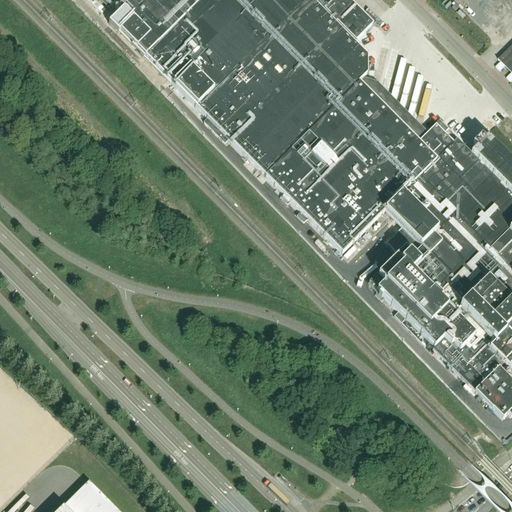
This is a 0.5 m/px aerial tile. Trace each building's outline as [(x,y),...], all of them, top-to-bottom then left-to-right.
[(94,0),(87,0),(101,14),(105,11),(94,0)] [(110,0),(99,0),(108,8),(113,3),(110,0)] [(511,164),(487,139),(484,142),(480,138),(472,146),(476,150),(470,155),(456,141),(455,142),(456,142),(453,145),(444,135),(449,131),(439,121),(433,127),(434,128),(426,136),(422,135),(422,132),(412,129),(414,123),(404,120),(406,115),(396,112),(397,106),(387,103),(389,98),(379,95),(380,89),(360,84),(359,84),(367,75),(367,58),(334,25),(336,24),(355,43),(373,25),(347,0),(334,0),(324,11),(332,19),(330,21),(315,6),(321,0),(310,0),(309,0),(197,0),(200,3),(145,58),(206,119),(215,129),(211,132),(224,145),(228,142),(300,214),(296,218),(303,225),(307,221),(342,256),(384,214),(415,245),(415,247),(405,247),(405,256),(406,258),(400,264),(396,259),(378,277),(385,284),(377,292),(376,292),(377,292),(376,292),(405,321),(401,325),(424,349),(429,345),(433,350),(432,351),(466,385),(463,388),(468,394),(471,391),(492,411),(502,421),(507,416),(510,419),(511,417),(511,396),(510,394),(511,391),(511,385),(498,371),(503,366),(511,375),(511,164)] [(385,284),(378,277),(377,276),(369,284),(376,292),(377,292),(385,284)] [(356,465),(361,460),(357,456),(352,461),(356,465)] [(365,473),(372,466),(366,461),(359,468),(361,469),(365,473)] [(117,511),(88,483),(58,511),(117,511)]
